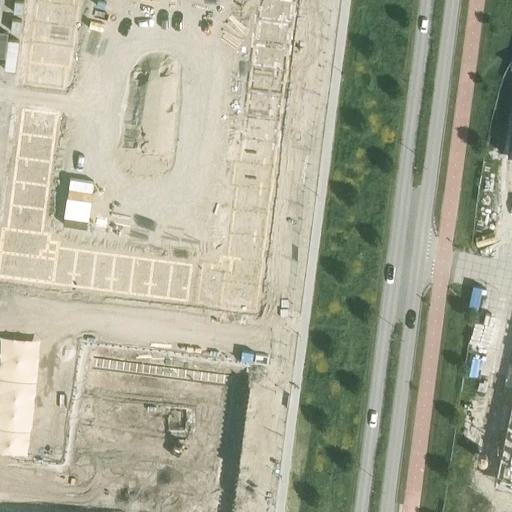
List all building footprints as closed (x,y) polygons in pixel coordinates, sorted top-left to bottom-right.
[(36,0),(36,3),(73,8),(74,0),(36,0)] [(259,0),(257,21),(292,26),(295,2),(280,0),(259,0)] [(36,3),(33,24),(70,28),(73,8),(36,3)] [(257,21),(254,45),(289,49),(292,26),(257,21)] [(31,44),(30,45),(68,50),(70,28),(33,24),(31,44)] [(30,45),(28,64),(65,69),(68,50),(30,45)] [(254,45),(251,69),(286,73),(289,49),(254,45)] [(150,55),(146,85),(156,87),(160,56),(150,55)] [(25,84),(25,86),(63,90),(65,69),(28,64),(25,84)] [(251,69),(248,93),(283,97),(286,73),(251,69)] [(248,93),(245,116),(280,121),(283,97),(248,93)] [(22,111),(19,136),(54,140),(57,115),(22,111)] [(245,116),(242,140),(277,145),(280,121),(245,116)] [(19,136),(16,160),(51,164),(54,140),(19,136)] [(242,140),(239,164),(274,168),(277,145),(242,140)] [(16,160),(13,183),(48,188),(51,164),(16,160)] [(239,164),(236,188),(271,192),(274,168),(239,164)] [(13,183),(10,207),(45,212),(48,188),(13,183)] [(236,188),(233,212),(267,216),(271,192),(236,188)] [(10,207),(7,230),(42,234),(45,212),(10,207)] [(233,212),(230,235),(264,240),(267,216),(233,212)] [(2,229),(0,241),(0,279),(53,287),(57,249),(58,249),(59,244),(49,243),(50,235),(42,234),(7,230),(2,229)] [(161,232),(160,242),(193,245),(193,234),(161,232)] [(227,258),(226,259),(261,264),(264,240),(230,235),(227,258)] [(57,249),(53,287),(71,289),(76,252),(58,249),(57,249)] [(76,252),(71,289),(73,289),(91,291),(95,254),(77,252),(76,252)] [(95,254),(91,291),(92,292),(110,294),(114,257),(96,254),(95,254)] [(114,257),(110,294),(111,294),(129,296),(133,259),(115,257),(114,257)] [(200,262),(195,305),(255,313),(261,264),(226,259),(227,258),(220,257),(219,265),(200,262)] [(133,259),(129,296),(130,296),(148,299),(152,261),(135,259),(133,259)] [(152,261),(148,299),(149,299),(167,301),(172,264),(154,262),(152,261)] [(172,264),(167,301),(168,301),(187,304),(192,267),(173,264),(172,264)] [(94,367),(82,459),(233,478),(245,386),(94,367)] [(504,459),(501,474),(505,474),(504,477),(511,478),(511,420),(511,423),(511,422),(511,440),(508,460),(504,459)] [(0,502),(53,510),(57,487),(52,486),(54,477),(24,473),(22,482),(1,479),(0,484),(0,483),(0,502)]
